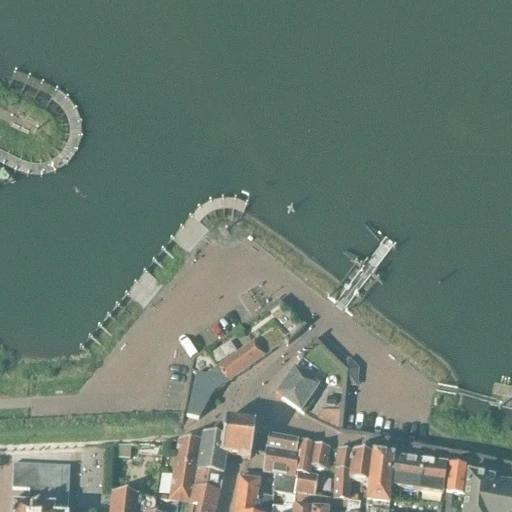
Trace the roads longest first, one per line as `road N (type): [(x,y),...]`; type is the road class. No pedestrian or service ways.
road 1 (unclassified): [(27,404),(76,402),(141,360),(221,269),(251,263),(273,270),(328,320)]
road 2 (residential): [(222,511),(250,393),(328,320)]
road 3 (unclassified): [(328,320),(394,376),(388,409)]
